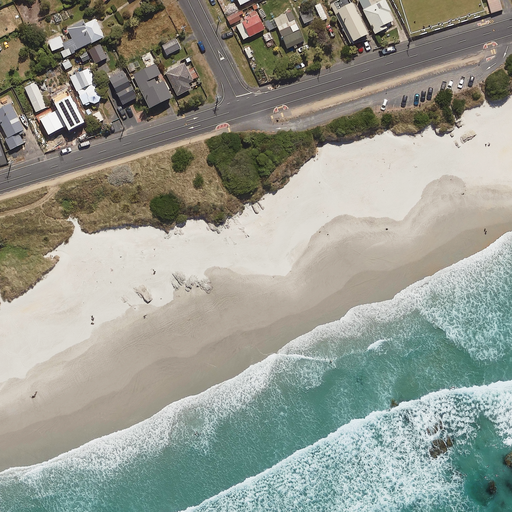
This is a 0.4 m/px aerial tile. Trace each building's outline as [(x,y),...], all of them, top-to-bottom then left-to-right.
[(350,43),(368,34),(351,0),(333,0),(330,2),(350,43)] [(389,11),(391,10),(385,0),(383,0),(372,6),(369,0),(358,0),(376,34),(388,28),(386,25),(394,21),(389,11)] [(489,0),(493,12),(503,9),(500,0),(489,0)] [(265,29),(256,10),(250,13),(243,16),(244,19),(236,23),(244,40),(265,29)] [(287,48),(304,41),(291,11),(274,19),(287,48)] [(241,20),(238,12),(227,16),(230,24),(241,20)] [(306,24),(313,21),(308,12),(301,16),(306,24)] [(63,58),(72,54),(71,52),(104,37),(96,19),(85,24),(83,21),(67,28),(72,39),(63,43),(66,50),(61,52),(63,58)] [(158,38),(171,32),(168,27),(155,33),(158,38)] [(64,47),(63,43),(60,36),(48,40),(52,51),(64,47)] [(167,55),(180,48),(175,39),(162,46),(167,55)] [(172,98),(163,81),(161,75),(155,63),(133,74),(150,108),(172,98)] [(188,83),(193,81),(184,64),(166,73),(178,96),(191,89),(188,83)] [(95,86),(97,85),(89,68),(70,77),(85,107),(92,103),(93,105),(102,100),(95,86)] [(124,105),(138,97),(124,71),(109,79),(124,105)] [(35,112),(47,107),(37,82),(25,87),(35,112)] [(65,108),(46,118),(55,137),(75,126),(77,129),(87,124),(72,97),(62,102),(65,108)] [(20,135),(25,132),(10,102),(0,107),(0,123),(7,137),(4,138),(10,150),(24,143),(20,135)]
